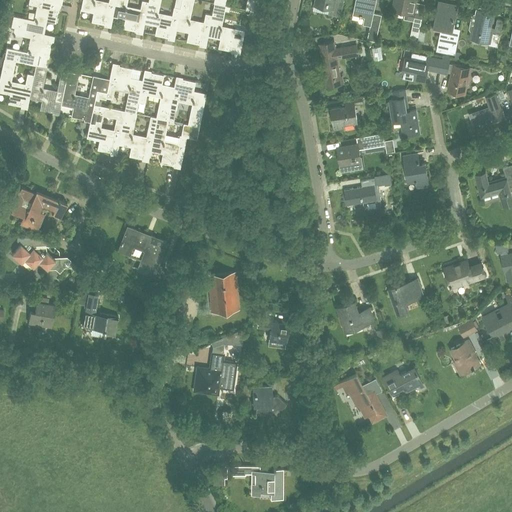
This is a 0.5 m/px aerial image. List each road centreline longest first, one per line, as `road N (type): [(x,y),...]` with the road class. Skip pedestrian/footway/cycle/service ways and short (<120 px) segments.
road 1 (residential): [(329,267),(291,264),(175,220),(0,129)]
road 2 (residential): [(187,461),(212,447),(291,449),(327,467),(360,471),(511,385)]
road 3 (unclassified): [(329,267),(445,234),(456,213),(456,167),(511,140)]
road 4 (residential): [(187,461),(164,420),(138,399),(95,379),(0,361)]
road 5 (residential): [(291,63),(225,69),(71,37)]
road 6 (unclassified): [(329,267),(291,63)]
